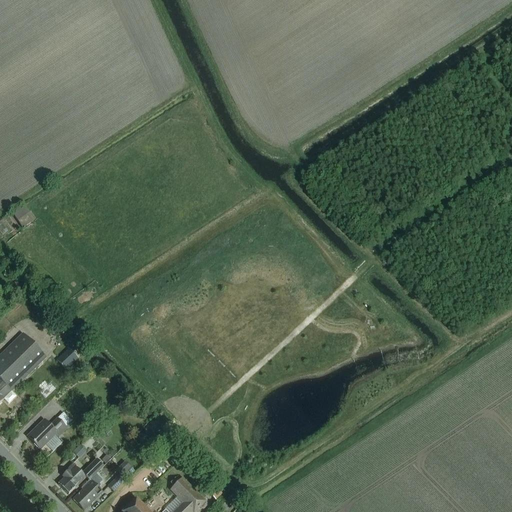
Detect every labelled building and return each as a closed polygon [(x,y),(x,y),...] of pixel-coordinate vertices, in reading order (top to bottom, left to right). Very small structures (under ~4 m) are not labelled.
[(12,215),(14,218),(23,230),(35,221),(30,214),(29,214),(24,207),(12,215)] [(46,359),(22,335),(0,356),(0,404),(4,401),(8,405),(16,398),(11,393),(46,359)] [(68,351),(57,361),(66,371),(77,360),(68,351)] [(87,416),(97,426),(106,418),(96,407),(87,416)] [(57,439),(66,430),(72,424),(63,414),(50,427),(44,422),(38,427),(39,428),(27,439),(39,451),(54,437),(57,439)] [(92,433),(86,427),(81,432),(85,436),(87,438),(92,433)] [(79,460),(86,453),(80,446),(73,453),(79,460)] [(105,457),(101,462),(105,465),(110,461),(109,460),(106,457),(105,457)] [(85,479),(88,482),(102,467),(96,461),(82,475),(76,469),(73,465),(67,471),(68,472),(62,478),(64,480),(58,486),(68,496),(85,479)] [(119,476),(108,488),(114,494),(134,473),(133,472),(126,464),(124,463),(115,472),(116,474),(119,476)] [(102,467),(88,482),(81,490),(82,491),(73,501),(83,511),(84,511),(102,494),(97,489),(100,487),(99,485),(102,482),(96,475),(103,468),(102,467)] [(196,511),(205,503),(182,480),(170,491),(182,505),(174,511),(165,511),(164,511),(196,511)] [(216,485),(208,494),(215,502),(224,493),(216,485)] [(231,496),(226,501),(236,511),(241,507),(231,496)] [(145,511),(135,501),(124,511),(145,511)]
